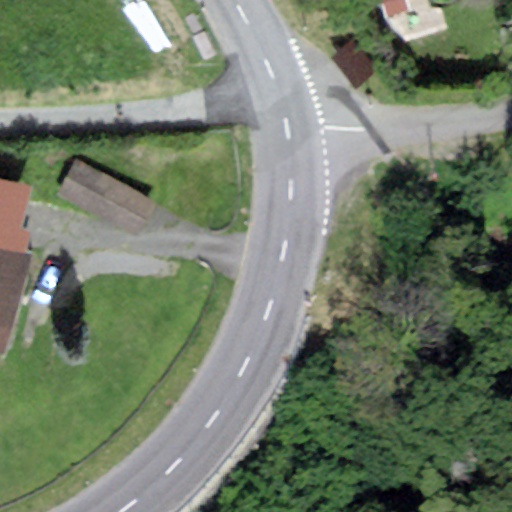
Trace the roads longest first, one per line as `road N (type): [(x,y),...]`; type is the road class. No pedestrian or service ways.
road 1 (secondary): [(285,122),(284,250),(246,363),(174,464),(117,511)]
road 2 (track): [(0,119),(281,100)]
road 3 (residential): [(285,122),(405,132),(511,118)]
road 4 (secondary): [(234,0),(264,56),(285,122)]
